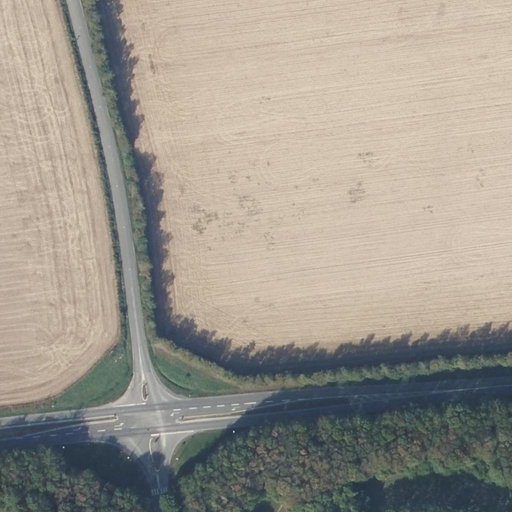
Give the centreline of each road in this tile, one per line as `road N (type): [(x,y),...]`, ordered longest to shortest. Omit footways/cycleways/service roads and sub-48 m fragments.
road 1 (tertiary): [(75,0),(128,236),(147,415)]
road 2 (primary): [(511,382),(147,415)]
road 3 (primary): [(147,415),(0,433)]
